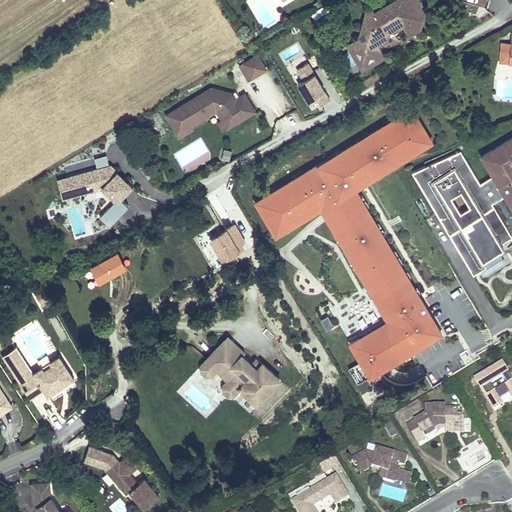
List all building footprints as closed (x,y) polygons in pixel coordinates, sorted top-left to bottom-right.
[(375,47),(391,36),(400,30),(418,32),(420,16),(417,16),(412,9),(421,3),(418,0),(396,0),(384,8),(382,4),(369,13),(363,13),(357,43),(345,51),(363,77),(385,62),(375,47)] [(384,8),(396,0),(387,0),(382,4),(384,8)] [(511,41),(511,42),(502,41),(501,50),(509,51),(508,61),(511,61),(511,41)] [(247,56),(255,71),(268,63),(260,48),(247,56)] [(509,51),(501,50),(500,60),(508,61),(509,51)] [(255,71),(247,56),(243,58),(251,73),(255,71)] [(288,70),(310,110),(329,100),(307,60),(288,70)] [(227,84),(220,77),(197,89),(198,92),(211,84),(212,87),(221,83),(222,83),(224,83),(225,83),(226,84),(227,84)] [(235,86),(231,88),(227,84),(226,84),(225,83),(224,83),(222,83),(221,83),(212,87),(211,84),(198,92),(197,89),(169,105),(179,124),(194,116),(190,109),(203,102),(207,109),(219,102),(229,119),(256,104),(247,87),(238,92),(235,86)] [(190,109),(194,116),(207,109),(203,102),(190,109)] [(224,122),(229,119),(223,110),(219,113),(224,122)] [(415,111),(250,196),(271,237),(323,211),(381,323),(346,340),(365,378),(440,339),(359,184),(433,146),(415,111)] [(195,119),(194,116),(179,124),(181,127),(195,119)] [(473,273),(480,269),(486,266),(483,261),(500,252),(504,249),(500,244),(511,236),(492,203),(505,196),(511,207),(511,137),(481,156),(493,175),(480,183),(460,150),(412,171),(473,273)] [(57,176),(63,200),(105,190),(109,206),(100,216),(110,226),(127,209),(124,196),(135,185),(103,155),(94,157),(96,167),(57,176)] [(396,206),(420,253),(437,245),(413,198),(396,206)] [(212,227),(194,237),(211,266),(247,246),(234,223),(216,233),(212,227)] [(106,238),(84,250),(90,261),(112,249),(106,238)] [(100,284),(128,268),(119,251),(90,267),(100,284)] [(480,269),(483,275),(505,261),(500,252),(483,261),(486,266),(480,269)] [(37,295),(45,290),(37,278),(30,282),(37,295)] [(327,330),(339,323),(349,338),(366,327),(357,313),(362,310),(358,303),(351,307),(345,297),(317,315),(327,330)] [(213,359),(217,354),(209,346),(221,334),(235,348),(243,340),(243,341),(246,338),(229,322),(202,349),(203,355),(206,359),(213,359)] [(10,345),(14,342),(15,342),(16,342),(17,343),(28,360),(29,361),(30,361),(57,343),(56,340),(30,357),(13,331),(0,339),(0,341),(3,346),(8,342),(10,345)] [(280,365),(263,349),(262,350),(257,355),(251,349),(243,341),(243,340),(235,348),(221,334),(209,346),(217,354),(229,365),(224,370),(224,376),(228,380),(234,380),(240,373),(257,389),(280,365)] [(251,349),(257,355),(262,350),(255,344),(251,349)] [(3,355),(29,400),(45,391),(48,396),(77,380),(62,355),(33,372),(18,346),(3,355)] [(494,411),(511,399),(511,378),(501,361),(473,380),(494,411)] [(0,377),(0,403),(12,396),(0,377)] [(45,391),(32,399),(44,420),(57,413),(45,391)] [(471,418),(470,404),(461,405),(460,396),(431,397),(431,402),(412,413),(422,431),(430,426),(432,430),(452,419),(471,418)] [(90,431),(85,446),(105,452),(108,455),(111,453),(118,461),(114,464),(126,478),(129,475),(144,493),(159,479),(144,462),(137,467),(129,458),(140,449),(129,437),(119,445),(117,447),(104,438),(105,435),(90,431)] [(368,441),(367,440),(352,448),(356,456),(359,454),(361,458),(368,455),(373,456),(375,452),(383,455),(382,459),(379,467),(397,472),(400,459),(399,458),(400,455),(405,456),(409,446),(394,441),(394,443),(378,439),(379,437),(370,434),(368,441)] [(114,438),(105,435),(104,438),(117,447),(119,445),(114,438)] [(111,453),(108,455),(114,464),(118,461),(111,453)] [(337,461),(290,486),(303,510),(317,502),(312,493),(330,484),(335,492),(350,484),(337,461)] [(52,470),(32,472),(34,490),(37,488),(41,494),(32,499),(40,511),(75,511),(81,508),(71,492),(65,496),(54,479),(52,470)]
